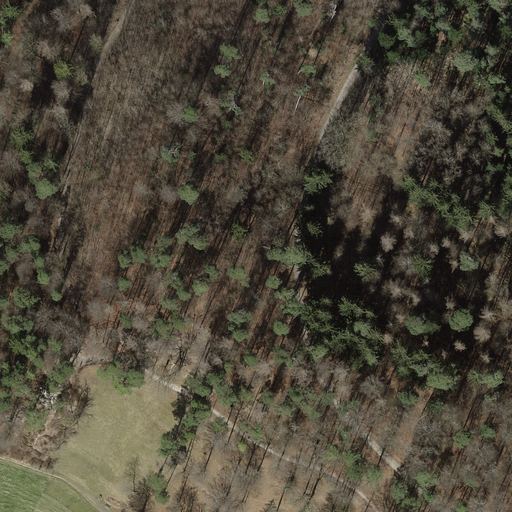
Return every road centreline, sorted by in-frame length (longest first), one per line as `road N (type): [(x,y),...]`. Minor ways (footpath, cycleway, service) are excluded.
road 1 (track): [(394,0),(317,161),(296,239),(299,313),(327,382),(411,490),(438,511)]
road 2 (track): [(76,350),(63,206),(96,69),(132,0)]
road 3 (track): [(50,0),(1,110)]
